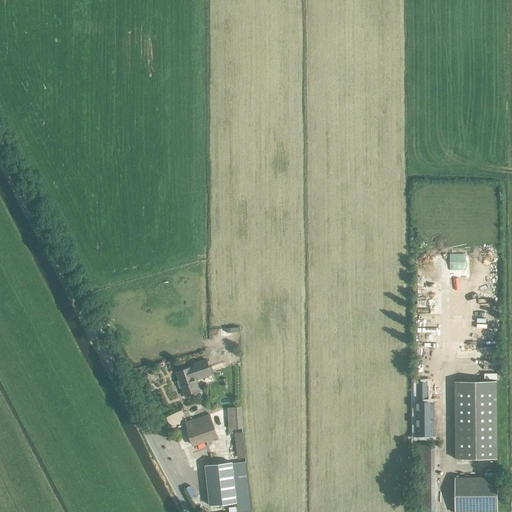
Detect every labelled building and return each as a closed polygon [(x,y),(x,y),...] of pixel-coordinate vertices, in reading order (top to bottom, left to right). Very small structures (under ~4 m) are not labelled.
[(177,373),(185,395),(199,390),(196,381),(213,375),(206,358),(193,363),(195,367),(177,373)] [(455,383),(456,459),(497,459),(496,382),(455,383)] [(416,438),(434,438),(434,408),(428,408),(428,388),(418,388),(418,408),(416,408),(416,438)] [(229,412),(229,429),(238,429),(238,412),(229,412)] [(210,415),(191,422),(194,428),(188,430),(193,445),(218,437),(210,415)] [(237,431),(238,457),(247,456),(246,431),(237,431)] [(205,466),(210,506),(237,503),(233,463),(205,466)] [(497,511),(498,478),(456,478),(456,511),(497,511)] [(418,511),(435,511),(435,485),(418,485),(418,511)]
